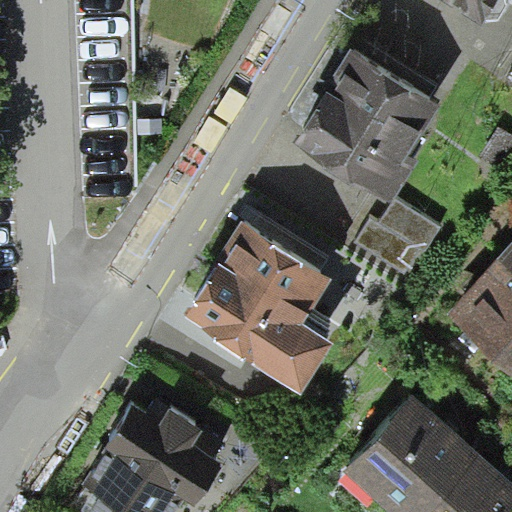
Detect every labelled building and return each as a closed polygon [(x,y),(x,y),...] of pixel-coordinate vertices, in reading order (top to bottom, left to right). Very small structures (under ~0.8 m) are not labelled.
[(465,0),(496,15),(502,0),(465,0)] [(389,193),(435,107),(342,58),(286,164),(373,211),(354,247),(407,275),(437,219),(389,193)] [(281,334),(312,281),(231,233),(172,330),(284,396),(311,351),(281,334)] [(511,250),(497,268),(511,279),(511,250)] [(511,279),(497,268),(455,321),(511,369),(511,279)] [(95,511),(171,511),(229,427),(157,379),(76,499),(95,511)] [(384,511),(422,511),(472,455),(408,399),(341,474),(384,511)] [(511,511),(511,489),(472,455),(422,511),(511,511)]
